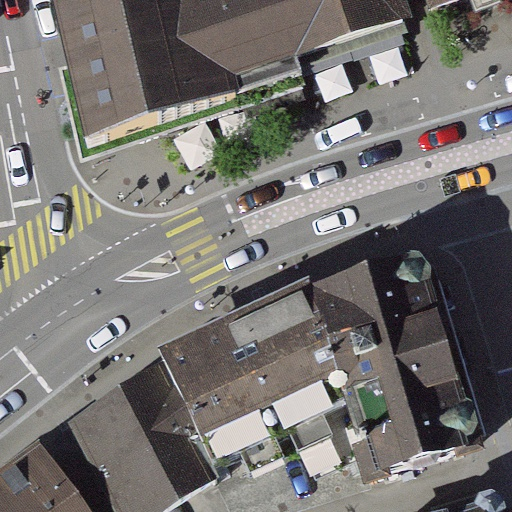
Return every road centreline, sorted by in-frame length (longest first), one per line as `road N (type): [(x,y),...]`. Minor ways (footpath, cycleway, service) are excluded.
road 1 (primary): [(458,159),(193,254),(82,312)]
road 2 (residential): [(82,312),(61,280),(47,234),(0,0)]
road 3 (residential): [(511,330),(458,159)]
road 4 (residential): [(511,470),(381,511)]
